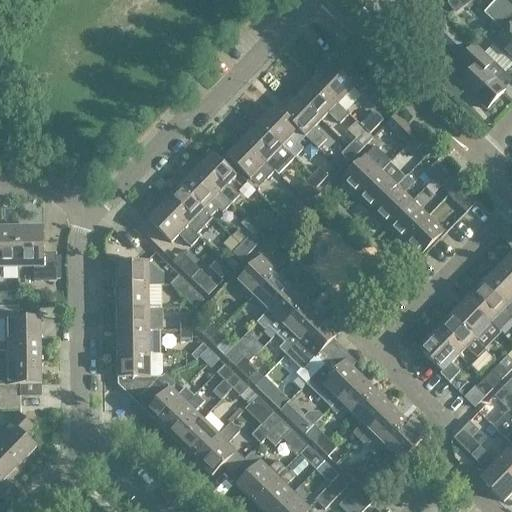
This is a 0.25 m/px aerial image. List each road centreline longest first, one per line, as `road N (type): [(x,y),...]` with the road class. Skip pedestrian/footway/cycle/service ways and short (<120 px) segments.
road 1 (residential): [(438,470),(438,425),(388,355),(386,332),(511,209)]
road 2 (residential): [(85,200),(110,191),(284,30),(295,0)]
road 3 (residential): [(84,450),(85,200)]
